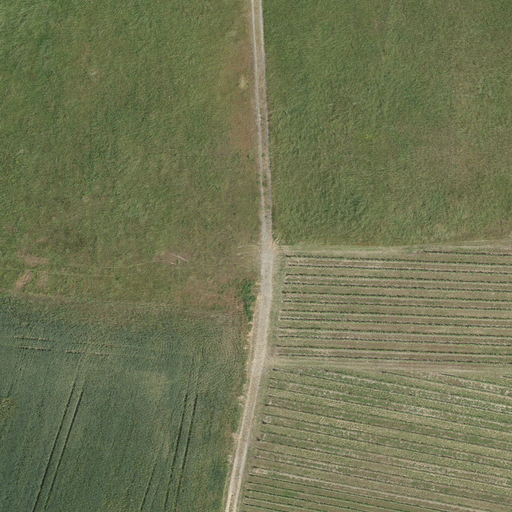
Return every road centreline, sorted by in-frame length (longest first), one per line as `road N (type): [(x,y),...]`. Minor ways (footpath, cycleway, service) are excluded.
road 1 (track): [(511,234),(273,249),(230,511)]
road 2 (track): [(259,0),(273,249)]
